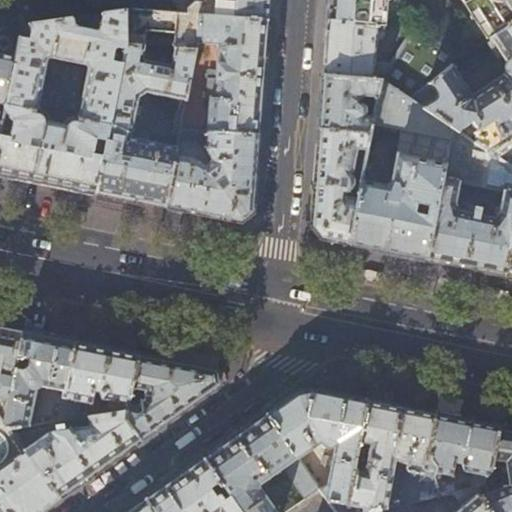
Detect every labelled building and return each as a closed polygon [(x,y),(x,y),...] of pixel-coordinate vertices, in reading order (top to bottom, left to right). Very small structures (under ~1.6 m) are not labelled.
[(268,0),(203,0),(203,4),(193,3),(185,9),(185,14),(125,11),(125,45),(196,51),(196,44),(198,17),(267,21),(268,0)] [(328,0),(327,20),(376,24),(390,25),(395,21),(396,5),(393,1),(388,1),(389,0),(328,0)] [(511,23),(511,0),(406,0),(413,27),(462,57),(466,53),(511,23)] [(124,11),(21,26),(15,55),(5,104),(1,123),(0,128),(0,173),(14,176),(95,192),(125,45),(125,11),(124,11)] [(258,135),(267,21),(198,17),(196,44),(218,46),(216,62),(209,62),(207,99),(209,99),(207,132),(258,135)] [(376,24),(327,20),(322,75),(381,80),(391,63),(373,62),(375,41),(381,41),(381,36),(375,36),(376,24)] [(429,83),(436,93),(435,100),(430,103),(428,99),(418,105),(452,128),(458,131),(472,122),(475,125),(468,129),(472,134),(511,108),(511,23),(466,53),(462,57),(429,83)] [(429,83),(462,57),(413,27),(391,63),(381,80),(410,100),(429,83)] [(185,102),(196,51),(125,45),(95,192),(98,193),(141,202),(151,204),(164,206),(174,154),(176,148),(131,138),(138,99),(145,94),(185,102)] [(0,128),(1,123),(0,121),(0,103),(5,104),(15,55),(0,52),(0,128)] [(381,80),(322,75),(318,129),(370,133),(372,124),(374,116),(367,115),(366,110),(366,109),(365,107),(365,106),(364,105),(363,104),(362,103),(361,102),(360,102),(359,102),(363,96),(377,97),(381,80)] [(410,100),(381,80),(377,97),(374,116),(372,124),(396,128),(394,134),(400,135),(391,182),(385,186),(360,180),(356,199),(347,243),(366,247),(426,259),(442,179),(452,128),(418,105),(410,100)] [(511,108),(472,134),(467,138),(491,153),(511,139),(511,108)] [(467,138),(458,131),(452,128),(442,179),(459,182),(458,183),(503,192),(504,191),(511,192),(511,167),(491,153),(467,138)] [(370,133),(318,129),(311,226),(320,238),(332,240),(347,243),(356,199),(349,197),(350,191),(352,186),(353,179),(350,175),(352,171),(352,170),(362,172),(370,133)] [(176,144),(185,145),(188,131),(179,130),(176,144)] [(252,213),(258,135),(207,132),(205,151),(211,162),(210,162),(209,162),(207,163),(206,164),(205,165),(205,166),(194,158),(174,154),(164,206),(180,209),(197,213),(237,221),(240,222),(252,213)] [(459,182),(442,179),(426,259),(466,267),(505,275),(511,238),(511,192),(504,191),(503,192),(500,213),(494,219),(479,216),(480,210),(466,207),(464,213),(456,211),(455,202),(458,183),(459,182)] [(138,215),(141,202),(98,193),(95,206),(138,215)] [(234,233),(237,221),(197,213),(195,225),(234,233)] [(0,326),(0,418),(4,424),(15,368),(17,358),(22,331),(0,326)] [(45,335),(22,331),(17,358),(29,360),(27,370),(15,368),(4,424),(9,431),(29,428),(37,392),(38,392),(39,392),(40,392),(42,391),(43,390),(44,390),(44,389),(45,388),(64,391),(74,341),(45,335)] [(103,347),(74,341),(64,391),(58,423),(79,419),(80,401),(91,404),(93,391),(94,391),(97,392),(99,391),(100,391),(102,398),(111,400),(108,406),(108,415),(127,412),(128,406),(132,388),(138,354),(103,347)] [(219,357),(172,348),(170,360),(214,369),(218,382),(221,381),(224,379),(221,365),(218,364),(219,357)] [(156,357),(138,354),(132,388),(145,391),(144,392),(144,393),(143,394),(143,395),(143,396),(144,397),(144,398),(143,402),(136,408),(128,406),(127,412),(126,419),(140,440),(181,411),(219,385),(218,382),(214,369),(170,360),(156,357)] [(391,405),(393,392),(368,387),(365,400),(366,400),(391,405)] [(366,400),(365,400),(347,396),(310,389),(296,392),(281,402),(266,413),(298,460),(321,444),(322,445),(323,446),(324,447),(326,448),(327,448),(329,448),(331,448),(332,448),(334,447),(327,485),(319,490),(329,503),(346,506),(353,471),(358,442),(366,400)] [(407,408),(391,405),(366,400),(358,442),(369,444),(364,473),(353,471),(346,506),(362,509),(361,511),(372,511),(375,511),(386,509),(396,461),(408,464),(399,506),(403,505),(417,502),(434,414),(407,408)] [(459,419),(462,406),(437,401),(434,414),(459,419)] [(127,412),(108,415),(87,418),(92,425),(49,433),(24,451),(58,497),(77,484),(140,440),(126,419),(127,412)] [(231,437),(202,457),(229,495),(240,511),(277,511),(262,489),(262,484),(283,469),(306,501),(319,490),(298,460),(266,413),(231,437)] [(459,419),(434,414),(417,502),(439,497),(446,495),(450,494),(452,494),(451,487),(448,488),(439,481),(441,473),(453,475),(454,464),(455,464),(456,464),(458,464),(459,464),(460,463),(461,463),(463,471),(473,473),(472,489),(480,487),(484,484),(488,476),(491,466),(498,427),(472,422),(459,419)] [(9,431),(4,424),(0,418),(0,505),(5,511),(37,511),(58,497),(24,451),(9,431)] [(511,511),(511,429),(511,430),(498,427),(491,466),(507,469),(508,485),(498,490),(488,476),(484,484),(480,487),(472,489),(489,511),(511,511)] [(173,478),(144,498),(154,511),(240,511),(229,495),(202,457),(173,478)] [(489,511),(472,489),(452,494),(450,494),(460,507),(454,511),(489,511)] [(131,507),(124,511),(154,511),(144,498),(131,507)]
